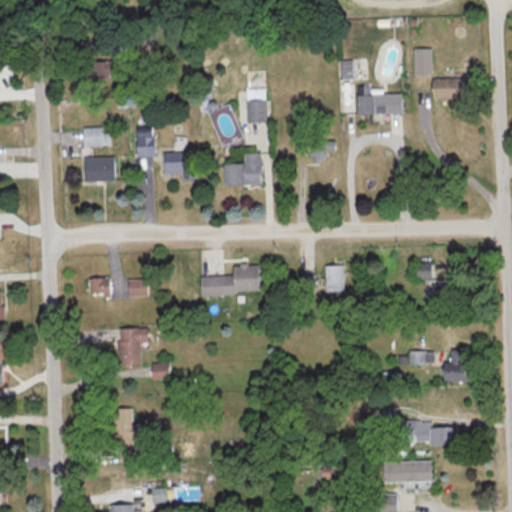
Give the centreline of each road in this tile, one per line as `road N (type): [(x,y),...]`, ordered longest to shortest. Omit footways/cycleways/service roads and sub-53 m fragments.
road 1 (residential): [(504,226),(46,239)]
road 2 (residential): [(55,511),(40,60)]
road 3 (residential): [(511,376),(496,16)]
